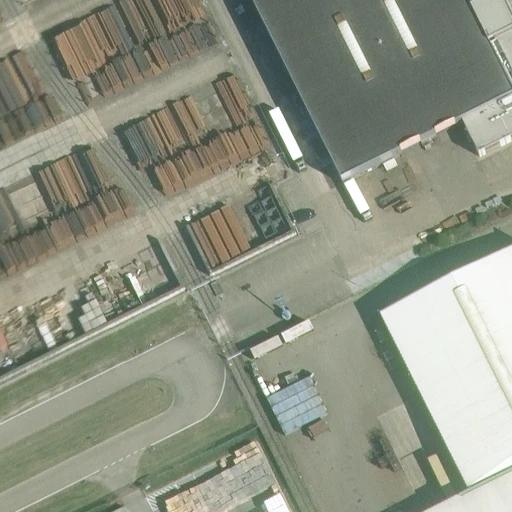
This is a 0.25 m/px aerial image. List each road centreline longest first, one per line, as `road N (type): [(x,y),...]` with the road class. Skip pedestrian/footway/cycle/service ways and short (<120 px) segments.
road 1 (unclassified): [(0,508),(166,426),(192,389),(183,370),(139,366),(0,436)]
road 2 (unknown): [(233,0),(345,215),(368,226),(395,225),(437,207)]
road 3 (unknown): [(511,219),(376,296),(343,386),(355,446)]
